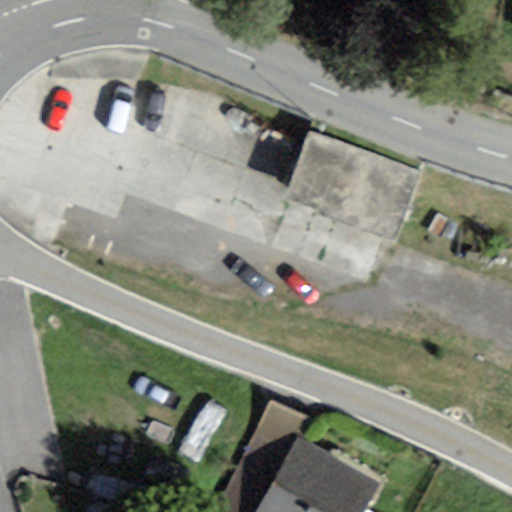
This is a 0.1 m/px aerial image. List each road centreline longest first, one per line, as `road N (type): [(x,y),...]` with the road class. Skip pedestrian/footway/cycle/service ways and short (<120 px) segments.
road 1 (residential): [(0,256),(271,364),(511,474)]
road 2 (secondary): [(511,160),(159,23),(83,17),(0,55)]
